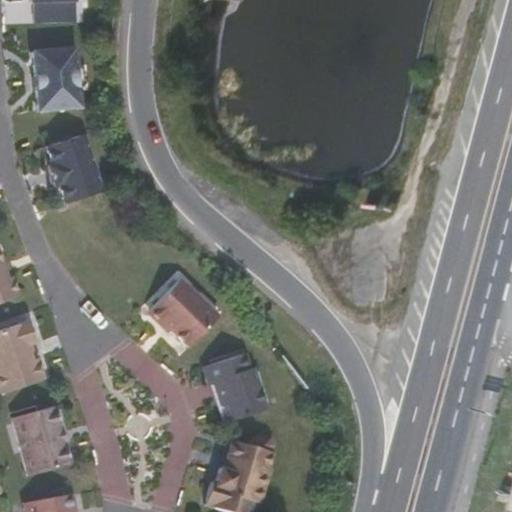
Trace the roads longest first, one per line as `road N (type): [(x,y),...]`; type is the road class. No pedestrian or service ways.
road 1 (trunk): [(147,0),(140,90),(157,163),(316,310),(343,345),(372,412),(375,449),(360,511)]
road 2 (primary): [(511,46),(388,511)]
road 3 (trunk): [(430,511),(511,201)]
